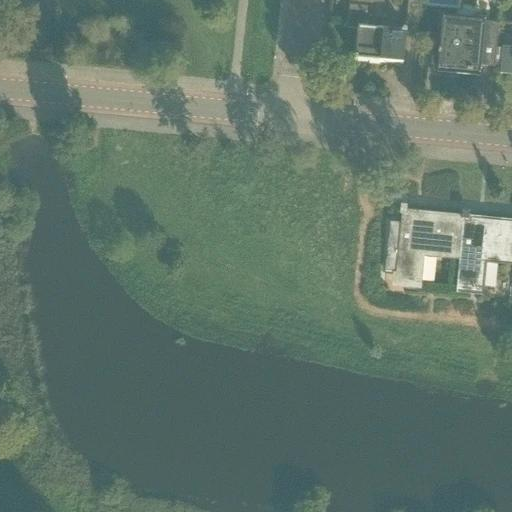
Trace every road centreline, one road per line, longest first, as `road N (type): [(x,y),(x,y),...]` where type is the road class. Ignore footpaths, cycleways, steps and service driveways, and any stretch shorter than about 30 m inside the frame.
road 1 (residential): [(290,118),(0,90)]
road 2 (residential): [(511,139),(290,118)]
